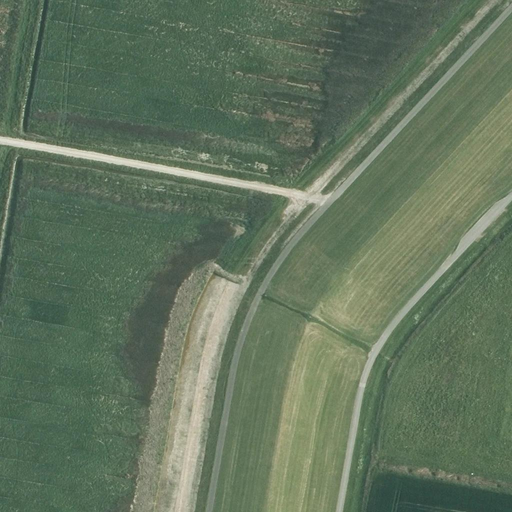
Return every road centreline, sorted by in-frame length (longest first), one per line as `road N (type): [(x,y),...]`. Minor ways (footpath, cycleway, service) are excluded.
road 1 (track): [(509,0),(288,237),(257,286),(204,511)]
road 2 (track): [(340,511),(377,348),(511,197)]
